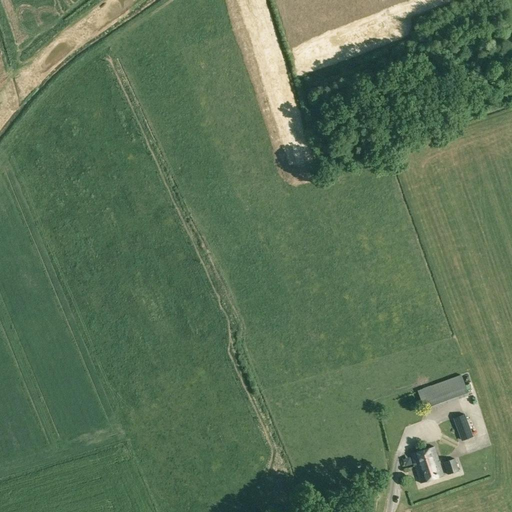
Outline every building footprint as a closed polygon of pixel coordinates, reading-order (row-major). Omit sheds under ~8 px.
[(399,23),(393,20),(387,31),(393,34),(399,23)] [(296,146),(294,139),(282,143),(285,150),(296,146)] [(428,400),(430,408),(458,398),(456,390),(437,397),(437,396),(428,400)] [(453,418),(461,440),(472,436),(464,414),(453,418)] [(411,454),(420,483),(446,474),(443,466),(441,467),(434,446),(411,454)] [(443,462),(447,475),(459,471),(455,458),(443,462)]
